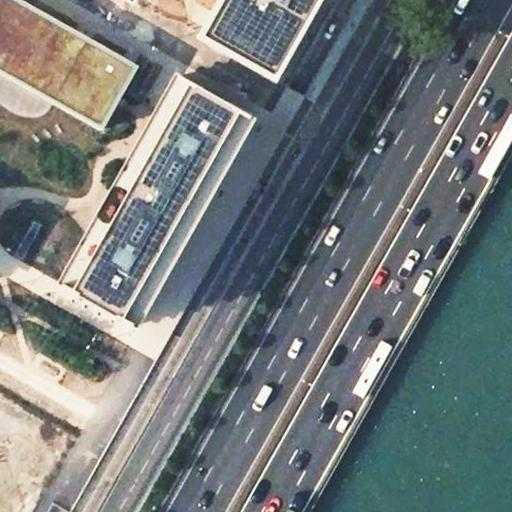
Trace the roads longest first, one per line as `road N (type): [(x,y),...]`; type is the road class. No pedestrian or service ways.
road 1 (tertiary): [(410,0),(120,511)]
road 2 (trunk): [(486,0),(197,511)]
road 3 (trunk): [(271,511),(511,85)]
